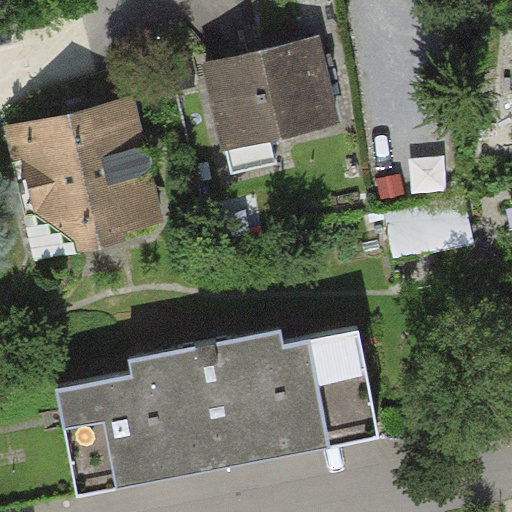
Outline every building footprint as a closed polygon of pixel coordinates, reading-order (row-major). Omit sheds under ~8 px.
[(310,45),(197,69),(214,146),(326,122),(310,45)] [(124,103),(5,126),(30,254),(148,232),(124,103)] [(396,200),(399,245),(479,240),(476,195),(396,200)] [(511,226),(489,233),(511,320),(511,319),(511,226)] [(29,390),(48,485),(356,425),(337,330),(259,345),(256,327),(102,357),(106,375),(29,390)]
